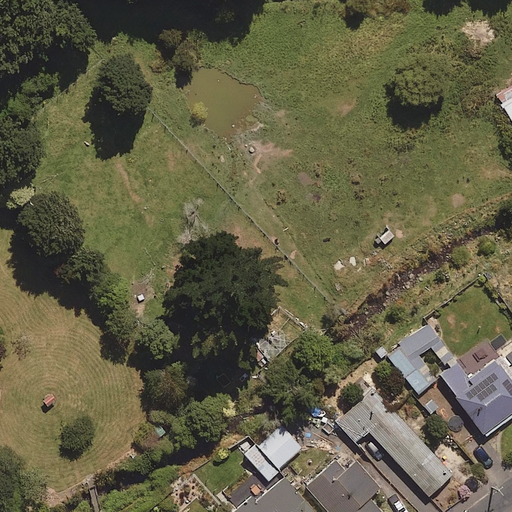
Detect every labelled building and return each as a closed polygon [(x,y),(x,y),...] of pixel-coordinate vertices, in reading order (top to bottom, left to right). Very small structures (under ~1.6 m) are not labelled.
[(511,100),(501,107),(511,126),(511,100)] [(439,338),(424,321),(386,354),(419,392),(436,377),(418,356),(439,338)] [(511,372),(499,355),(469,377),(458,362),(441,374),(484,434),(511,413),(511,372)] [(451,475),(373,388),(337,421),(355,441),(368,429),(428,495),(451,475)] [(301,445),(280,424),(247,459),(269,479),(301,445)] [(344,471),(335,460),(306,484),(329,511),(380,511),(367,497),(378,488),(356,461),(344,471)] [(288,493),(275,478),(235,511),(313,511),(293,488),(288,493)]
